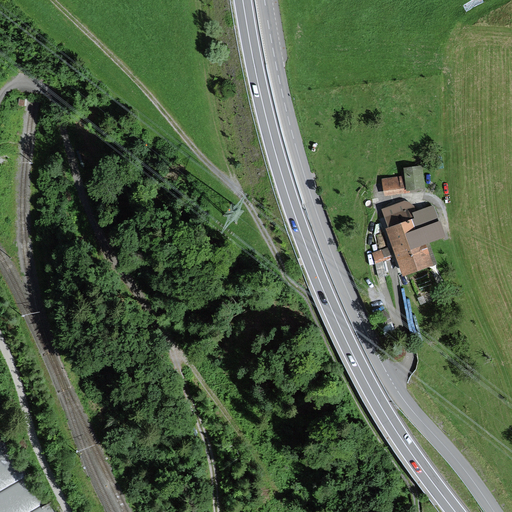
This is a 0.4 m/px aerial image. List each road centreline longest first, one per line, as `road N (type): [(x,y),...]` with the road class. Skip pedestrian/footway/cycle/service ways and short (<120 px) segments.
road 1 (track): [(53,0),(252,211),(285,276),(305,296),(415,511)]
road 2 (tertiary): [(494,511),(388,377),(338,275),(294,143),(263,0)]
road 3 (trunk): [(456,511),(384,411),(320,282),(275,157),(241,0)]
road 4 (track): [(0,98),(28,81),(60,112),(87,209),(169,341),(206,440),(216,511)]
road 5 (track): [(0,341),(68,511)]
